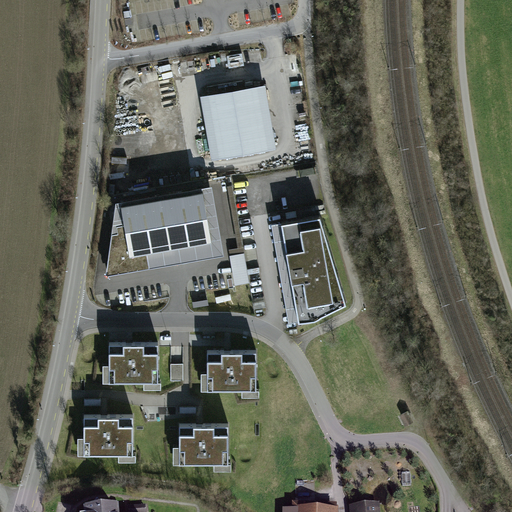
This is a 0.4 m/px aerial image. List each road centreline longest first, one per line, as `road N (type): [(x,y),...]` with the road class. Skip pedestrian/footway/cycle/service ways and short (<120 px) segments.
road 1 (residential): [(26,511),(72,314),(103,0)]
road 2 (track): [(461,0),(473,158),(511,290)]
